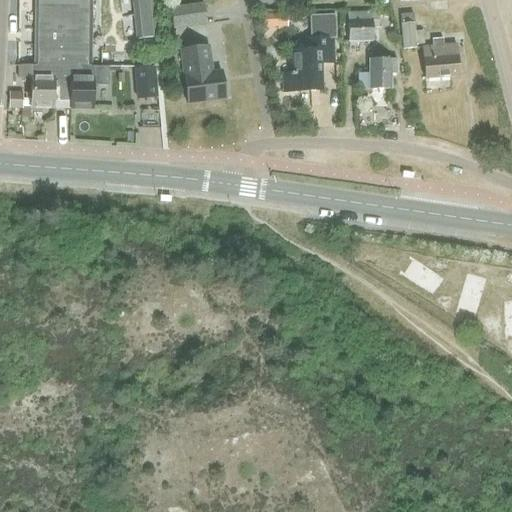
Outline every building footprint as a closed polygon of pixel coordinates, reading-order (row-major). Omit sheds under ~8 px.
[(54,103),(62,103),(63,0),(37,0),(37,66),(25,66),(22,67),(22,78),(31,78),(31,110),(54,110),(54,103)] [(63,0),(62,103),(70,103),(70,111),(94,111),(94,86),(108,87),(108,69),(88,69),(89,0),(63,0)] [(151,0),(132,0),(136,40),(156,38),(151,0)] [(173,8),(174,30),(207,28),(206,7),(173,8)] [(347,12),(347,20),(347,43),(372,42),(372,28),(377,28),(377,11),(347,12)] [(286,14),(258,15),(258,28),(287,27),(286,14)] [(399,15),(401,49),(416,48),(415,44),(423,44),(422,31),(414,32),(413,14),(411,14),(399,14),(399,15)] [(292,74),(282,74),(282,93),(320,92),(319,64),(333,64),(332,40),(335,40),(334,16),(309,17),(310,39),(307,39),(307,51),(292,51),(292,74)] [(430,40),(431,48),(422,49),(424,80),(458,78),(456,47),(442,48),(442,39),(430,40)] [(209,46),(179,48),(180,52),(187,105),(224,100),(220,71),(211,72),(209,46)] [(368,74),(357,74),(357,91),(368,91),(368,90),(390,90),(390,76),(395,76),(395,59),(368,60),(368,74)] [(154,68),(134,68),(135,85),(135,88),(156,86),(155,83),(154,68)] [(9,94),(8,109),(21,109),(21,94),(9,94)] [(425,256),(414,273),(444,292),(455,275),(425,256)] [(478,272),(467,306),(486,313),(497,279),(478,272)]
